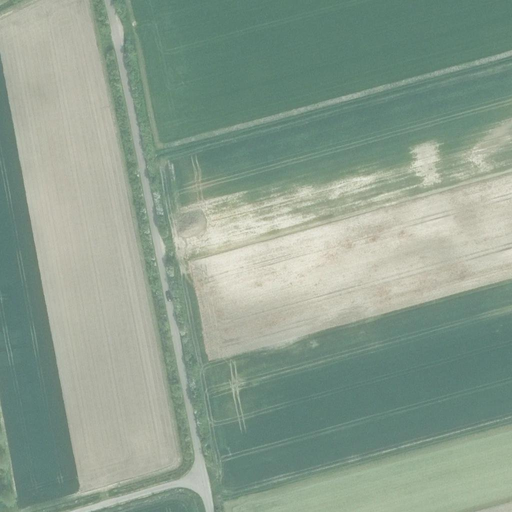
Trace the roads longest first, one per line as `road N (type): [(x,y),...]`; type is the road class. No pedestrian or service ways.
road 1 (unclassified): [(203,476),(107,0)]
road 2 (unclassified): [(68,511),(203,476)]
